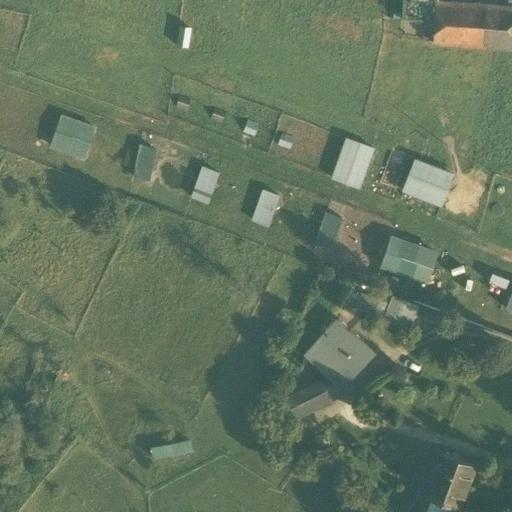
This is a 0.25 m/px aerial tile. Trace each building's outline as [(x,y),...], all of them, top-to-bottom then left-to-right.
[(402,19),(435,22),(436,4),(403,1),(402,19)] [(433,44),(511,49),(511,8),(509,8),(437,3),(436,3),(436,4),(435,22),(433,44)] [(48,146),(82,158),(93,126),(60,114),(58,118),(48,146)] [(331,178),(358,188),(374,147),(346,137),(331,178)] [(133,175),(146,181),(153,151),(139,145),(133,175)] [(401,193),(443,207),(454,174),(413,160),(401,193)] [(192,198),(207,203),(218,172),(203,167),(192,198)] [(477,224),(497,232),(511,190),(511,185),(494,179),(477,224)] [(250,221),(267,228),(279,195),(262,188),(250,221)] [(311,245),(331,252),(343,219),(323,212),(311,245)] [(380,266),(425,282),(436,251),(391,235),(380,266)] [(457,283),(475,289),(481,270),(463,264),(457,283)] [(388,292),(382,308),(409,318),(415,302),(388,292)] [(378,320),(382,308),(359,299),(354,312),(378,320)] [(328,378),(342,390),(375,353),(338,319),(305,357),(328,378)] [(278,404),(288,423),(330,402),(342,390),(328,378),(278,404)] [(154,454),(163,472),(190,458),(181,441),(154,454)] [(425,494),(459,507),(474,466),(440,453),(425,494)]
